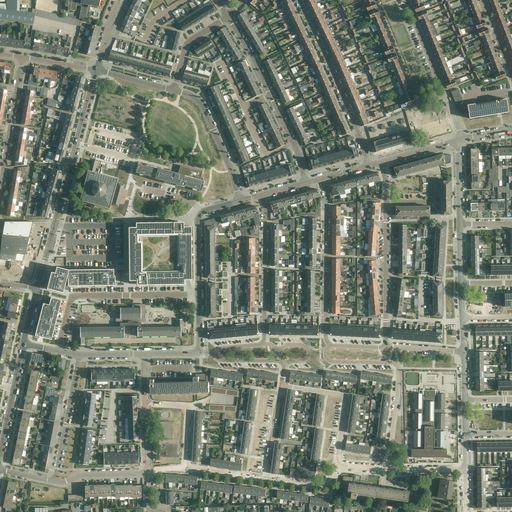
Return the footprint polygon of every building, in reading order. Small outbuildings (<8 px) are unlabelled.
[(6,10),(17,11),(19,12),(19,0),(7,0),(8,1),(6,1),(6,2),(6,4),(6,10)] [(68,0),(68,11),(76,11),(76,6),(80,6),(80,4),(88,5),(87,8),(81,7),(79,19),(85,20),(85,17),(87,18),(88,11),(89,11),(90,6),(93,6),(98,7),(99,0),(68,0)] [(210,2),(205,5),(211,15),(216,11),(210,2)] [(428,2),(422,5),(416,7),(414,8),(416,13),(426,9),(425,6),(429,5),(428,2)] [(478,8),(476,2),(469,5),(471,8),(467,10),(468,12),(472,11),(478,8)] [(0,19),(16,21),(17,11),(6,10),(6,4),(0,3),(0,19)] [(377,7),(375,3),(374,3),(367,6),(362,8),(363,10),(367,9),(368,11),(377,7)] [(132,4),(130,9),(137,12),(140,14),(140,13),(142,8),(139,7),(132,4)] [(292,4),(285,7),(284,7),(285,10),(285,11),(286,13),(293,9),(291,4),(292,4)] [(320,9),(317,4),(310,8),(313,13),(320,9)] [(501,10),(498,4),(492,6),(494,12),(501,10)] [(205,5),(200,9),(205,18),(210,14),(211,15),(205,5)] [(481,15),(478,8),(472,11),(474,17),(481,15)] [(505,8),(501,10),(494,12),(496,19),(503,16),(501,12),(506,10),(505,8)] [(35,16),(35,14),(35,9),(32,9),(32,13),(19,12),(17,11),(16,21),(34,24),(35,16)] [(137,12),(130,9),(127,15),(134,18),(137,12)] [(200,9),(194,12),(200,21),(205,18),(200,9)] [(296,15),(293,9),(286,13),(287,15),(287,14),(289,18),(296,15)] [(322,15),(320,9),(313,13),(315,18),(322,15)] [(380,15),(378,10),(369,14),(370,16),(366,18),(367,21),(372,18),(379,15),(380,15)] [(194,12),(189,15),(195,24),(200,21),(194,12)] [(427,12),(422,14),(417,15),(419,20),(421,19),(427,17),(433,15),(432,12),(428,14),(427,12)] [(246,18),(243,13),(237,16),(240,21),(246,18)] [(134,18),(127,15),(125,20),(132,23),(134,18)] [(189,15),(184,19),(189,28),(195,24),(189,15)] [(296,15),(289,18),(290,21),(290,22),(291,24),(298,20),(296,15)] [(324,18),(322,15),(315,18),(318,23),(326,20),(324,17),(324,18)] [(381,22),(379,15),(372,18),(375,24),(381,22)] [(483,21),(481,15),(474,17),(474,18),(471,19),(474,25),(483,21)] [(246,18),(240,21),(243,26),(249,23),(248,20),(250,19),(250,18),(249,16),(246,18)] [(505,22),(503,16),(496,19),(499,25),(505,22)] [(430,23),(427,17),(421,19),(423,26),(430,23)] [(184,19),(178,22),(184,31),(189,28),(184,19)] [(134,25),(132,23),(125,20),(122,26),(129,29),(132,30),(134,26),(134,25)] [(301,25),(298,20),(291,24),(289,24),(291,27),(292,26),(293,29),(294,29),(301,25)] [(327,22),(326,20),(318,23),(320,29),(327,25),(326,22),(327,22)] [(346,24),(345,21),(338,25),(334,27),(334,26),(333,23),(327,25),(320,29),(323,34),(331,31),(335,29),(339,27),(346,24)] [(437,23),(436,21),(433,22),(430,23),(423,26),(426,32),(434,29),(435,28),(434,25),(437,23)] [(474,25),(471,26),(472,28),(473,31),(487,26),(485,21),(483,21),(474,25)] [(384,28),(381,22),(375,24),(376,28),(372,30),(373,33),(377,31),(384,28)] [(505,22),(499,25),(501,31),(508,28),(505,22)] [(252,28),(249,23),(243,26),(246,31),(252,28)] [(303,30),(301,25),(294,29),(295,32),(296,34),(303,30)] [(122,26),(120,30),(127,33),(130,35),(135,37),(137,33),(132,30),(129,29),(122,26)] [(255,27),(255,26),(252,28),(246,31),(249,36),(255,33),(258,31),(255,27)] [(218,32),(222,37),(228,34),(224,28),(218,32)] [(387,35),(384,28),(377,31),(380,37),(387,35)] [(490,33),(488,28),(478,32),(479,34),(475,36),(476,38),(481,36),(488,34),(490,33)] [(510,35),(508,28),(501,31),(503,37),(510,35)] [(434,29),(426,32),(429,39),(435,36),(437,35),(434,29)] [(171,30),(169,36),(179,39),(181,33),(171,30)] [(306,36),(303,30),(296,34),(297,36),(299,39),(306,36)] [(331,31),(323,34),(325,40),(332,36),(331,33),(332,33),(331,31)] [(258,38),(255,33),(249,36),(252,41),(258,38)] [(231,39),(228,34),(222,37),(225,42),(231,39)] [(491,40),(488,34),(481,36),(482,39),(473,43),(475,46),(484,43),(491,40)] [(165,35),(163,41),(167,42),(178,45),(179,39),(169,36),(165,35)] [(381,41),(378,42),(379,46),(383,44),(389,41),(387,35),(380,37),(381,41)] [(511,41),(511,39),(510,35),(503,37),(506,43),(511,41)] [(261,37),(261,36),(258,38),(252,41),(255,46),(261,42),(259,40),(262,38),(261,37)] [(308,41),(306,36),(299,39),(300,42),(300,43),(295,45),(292,47),(293,49),(297,47),(301,45),(308,41)] [(334,39),(332,36),(325,40),(328,45),(336,41),(335,39),(334,39)] [(438,43),(435,36),(429,39),(431,45),(438,43)] [(210,38),(204,42),(210,51),(216,47),(210,38)] [(234,43),(231,39),(225,42),(227,46),(228,47),(234,43)] [(493,46),(491,40),(484,43),(486,49),(493,46)] [(163,41),(162,48),(166,49),(177,52),(178,45),(167,42),(167,43),(163,41)] [(311,46),(308,41),(301,45),(302,47),(302,46),(304,50),(311,46)] [(337,44),(336,41),(328,45),(331,50),(338,47),(336,44),(337,44)] [(392,47),(389,41),(383,44),(385,50),(392,47)] [(204,42),(199,45),(205,54),(210,51),(204,42)] [(264,47),(261,42),(255,46),(258,51),(264,47)] [(236,48),(234,43),(228,47),(227,47),(225,48),(225,49),(226,50),(229,49),(230,52),(236,48)] [(440,49),(438,43),(431,45),(434,52),(440,49)] [(199,45),(193,48),(199,58),(205,54),(199,45)] [(313,51),(311,46),(304,50),(306,53),(301,56),(297,57),(290,61),(288,58),(286,59),(288,64),(298,60),(302,58),(306,56),(306,55),(313,51)] [(495,53),(493,46),(486,49),(489,56),(495,53)] [(111,50),(108,61),(115,63),(118,52),(117,52),(118,49),(112,47),(112,50),(111,50)] [(267,52),(264,47),(258,51),(261,56),(265,53),(267,52)] [(338,47),(331,50),(333,56),(341,52),(340,50),(339,50),(338,47)] [(395,51),(393,47),(392,47),(385,50),(380,52),(381,55),(385,53),(386,55),(395,51)] [(92,50),(84,48),(83,54),(90,56),(92,50)] [(239,53),(236,48),(230,52),(233,57),(239,53)] [(457,57),(459,57),(465,54),(462,48),(459,49),(461,55),(457,56),(457,57)] [(440,49),(434,52),(437,58),(443,55),(440,49)] [(341,52),(333,56),(336,61),(343,58),(341,55),(346,53),(346,52),(345,50),(341,52)] [(316,57),(313,51),(306,55),(306,56),(307,57),(309,60),(316,57)] [(124,53),(118,52),(115,63),(115,62),(121,64),(124,53)] [(130,55),(127,66),(130,67),(131,66),(133,67),(136,57),(137,54),(131,52),(130,55)] [(130,55),(124,53),(121,64),(124,64),(124,65),(127,66),(130,55)] [(242,58),(239,53),(233,57),(236,61),(242,58)] [(498,60),(495,53),(489,56),(491,62),(498,60)] [(136,57),(133,67),(139,69),(142,58),(143,55),(137,54),(136,57)] [(398,59),(396,54),(387,58),(388,61),(384,62),(385,65),(387,64),(390,63),(390,62),(397,59),(398,59)] [(443,55),(437,58),(439,64),(446,62),(443,55)] [(319,62),(316,57),(309,60),(311,64),(310,64),(311,66),(319,62)] [(148,60),(142,58),(139,69),(145,70),(148,60)] [(343,58),(336,61),(338,66),(346,63),(345,61),(344,61),(343,58)] [(273,64),(270,59),(269,60),(264,62),(267,67),(273,64)] [(400,66),(397,59),(390,62),(390,63),(387,64),(390,70),(393,69),(400,66)] [(154,62),(148,60),(145,70),(148,71),(148,72),(151,73),(154,62)] [(500,66),(498,60),(491,62),(488,63),(491,70),(494,69),(500,66)] [(160,63),(154,62),(151,73),(154,74),(155,73),(157,74),(160,63)] [(166,65),(163,76),(170,77),(174,63),(167,62),(166,65)] [(245,62),(236,66),(239,71),(241,70),(248,67),(245,62)] [(321,68),(319,62),(311,66),(312,68),(313,68),(314,71),(321,68)] [(448,68),(446,62),(439,64),(442,71),(448,68)] [(166,65),(160,63),(157,74),(163,75),(163,76),(166,65)] [(346,63),(338,66),(340,72),(347,69),(346,66),(347,66),(346,63)] [(275,70),(273,64),(267,67),(269,73),(275,70)] [(402,72),(400,66),(393,69),(395,75),(402,72)] [(503,73),(500,66),(494,69),(495,72),(491,74),(492,77),(496,75),(503,73)] [(185,70),(182,81),(189,83),(192,72),(192,69),(186,67),(185,70)] [(250,73),(248,67),(241,70),(243,76),(250,73)] [(30,69),(29,74),(36,75),(36,78),(38,79),(40,69),(34,68),(34,69),(30,69)] [(324,73),(321,68),(314,71),(316,74),(315,74),(316,76),(324,73)] [(451,75),(448,68),(442,71),(444,77),(451,75)] [(348,72),(347,69),(340,72),(342,77),(350,74),(349,71),(348,72)] [(198,73),(195,84),(198,84),(198,85),(201,86),(204,75),(204,72),(199,70),(198,73)] [(278,75),(275,70),(269,73),(272,78),(278,75)] [(51,71),(49,81),(51,81),(58,83),(59,79),(56,79),(57,72),(51,71)] [(189,82),(195,84),(198,73),(192,72),(189,83),(189,82)] [(204,75),(201,86),(204,87),(204,86),(207,87),(210,77),(210,76),(211,74),(205,72),(204,75)] [(405,79),(402,72),(395,75),(398,82),(405,79)] [(506,77),(504,72),(503,73),(496,75),(492,77),(490,77),(491,79),(496,78),(497,80),(506,77)] [(253,78),(250,73),(243,76),(246,81),(253,78)] [(326,79),(324,73),(316,76),(316,77),(312,79),(307,80),(308,82),(312,81),(318,79),(319,82),(326,79)] [(351,76),(350,74),(342,77),(345,83),(352,80),(351,76)] [(280,80),(278,75),(272,78),(274,83),(280,80)] [(454,81),(451,75),(444,77),(447,84),(454,81)] [(357,77),(352,80),(345,83),(347,88),(354,85),(357,84),(359,83),(362,81),(362,79),(359,81),(357,77)] [(255,83),(253,78),(246,81),(249,87),(255,83)] [(328,84),(326,79),(319,82),(320,85),(320,87),(328,84)] [(407,85),(405,79),(398,82),(401,88),(407,85)] [(447,84),(446,85),(447,89),(448,89),(450,88),(452,87),(457,85),(461,84),(459,79),(454,81),(447,84)] [(282,83),(280,80),(274,83),(276,88),(283,85),(285,84),(286,85),(289,84),(287,82),(285,83),(284,81),(282,83)] [(258,89),(255,83),(249,87),(251,92),(258,89)] [(330,90),(328,84),(320,87),(321,89),(322,89),(323,93),(330,90)] [(221,91),(218,85),(208,89),(211,95),(221,91)] [(285,90),(283,85),(276,88),(279,93),(285,90)] [(356,90),(354,85),(347,88),(349,93),(356,90)] [(410,92),(407,85),(401,88),(403,94),(410,92)] [(27,90),(26,96),(33,97),(36,98),(36,95),(33,94),(34,91),(35,92),(36,88),(33,87),(27,87),(27,90)] [(261,94),(258,89),(251,92),(254,98),(261,94)] [(456,90),(451,92),(454,99),(457,106),(459,112),(460,114),(464,112),(466,112),(467,111),(466,105),(465,105),(464,103),(461,96),(459,89),(456,90)] [(288,96),(285,90),(279,93),(281,99),(288,96)] [(333,95),(330,90),(323,93),(325,96),(324,96),(325,99),(333,95)] [(358,94),(356,90),(349,93),(352,99),(359,96),(358,93),(358,94)] [(223,97),(221,91),(211,95),(212,98),(211,98),(213,101),(223,97)] [(413,98),(410,92),(403,94),(406,101),(413,98)] [(335,101),(333,95),(325,99),(326,101),(327,100),(328,104),(335,101)] [(223,97),(213,101),(214,104),(215,104),(216,107),(226,102),(229,101),(226,96),(223,97)] [(290,101),(288,96),(281,99),(284,104),(288,102),(290,101)] [(361,98),(359,96),(352,99),(354,104),(361,101),(360,98),(361,98)] [(77,101),(70,99),(67,98),(66,104),(68,105),(75,107),(77,101)] [(416,102),(414,98),(413,98),(406,101),(401,103),(401,105),(406,103),(407,106),(416,102)] [(468,105),(470,119),(474,118),(474,116),(481,115),(481,117),(499,114),(501,113),(501,114),(505,113),(505,112),(509,111),(507,99),(496,101),(497,102),(476,106),(476,104),(468,105)] [(337,106),(335,101),(328,104),(330,107),(329,107),(330,109),(337,106)] [(362,104),(361,101),(354,104),(356,110),(364,106),(363,104),(362,104)] [(228,108),(226,102),(216,107),(219,112),(228,108)] [(259,106),(261,111),(261,112),(268,109),(265,103),(259,106)] [(68,105),(66,104),(65,104),(64,110),(67,111),(69,111),(73,113),(75,107),(68,105)] [(340,111),(337,106),(330,109),(331,111),(333,114),(340,111)] [(365,109),(364,106),(356,110),(358,115),(365,113),(366,112),(364,109),(365,109)] [(293,107),(291,108),(287,110),(289,115),(296,112),(293,107)] [(228,108),(219,112),(221,118),(231,114),(228,108)] [(270,114),(268,109),(261,112),(264,117),(270,114)] [(342,117),(340,111),(333,114),(334,118),(334,120),(342,117)] [(298,117),(296,112),(289,115),(292,120),(298,117)] [(63,115),(62,119),(72,121),(73,116),(66,114),(64,113),(63,115)] [(231,114),(221,118),(222,121),(222,122),(223,124),(234,120),(233,120),(236,118),(234,113),(231,114)] [(367,118),(365,113),(358,115),(358,116),(360,121),(367,118)] [(272,119),(270,114),(264,117),(266,122),(272,119)] [(300,122),(298,117),(292,120),(294,125),(300,122)] [(344,122),(342,117),(334,120),(335,122),(336,122),(337,125),(344,122)] [(367,118),(360,121),(362,127),(369,124),(367,118)] [(72,121),(62,119),(61,121),(60,124),(70,127),(72,121)] [(275,125),(272,119),(266,122),(269,128),(275,125)] [(236,125),(234,120),(223,124),(224,127),(225,127),(226,130),(236,125)] [(303,128),(300,122),(294,125),(296,131),(303,128)] [(347,127),(345,122),(344,122),(337,125),(335,126),(337,129),(339,128),(340,130),(347,127)] [(56,126),(55,129),(59,130),(62,131),(68,133),(70,127),(60,124),(60,127),(56,126)] [(239,131),(236,125),(226,130),(229,136),(239,131)] [(20,127),(19,133),(29,135),(29,136),(32,137),(32,134),(32,132),(27,131),(27,128),(20,127)] [(347,127),(340,130),(343,136),(350,133),(348,129),(347,127)] [(305,133),(303,128),(296,131),(299,136),(305,133)] [(280,135),(277,130),(271,133),(273,138),(280,135)] [(241,137),(239,131),(229,136),(231,141),(241,137)] [(409,143),(414,142),(411,132),(410,132),(406,133),(406,131),(405,131),(408,143),(409,143)] [(307,138),(305,133),(299,136),(301,141),(307,138)] [(399,145),(404,144),(401,133),(396,134),(399,145)] [(394,147),(399,145),(396,134),(391,135),(394,147)] [(273,138),(271,139),(273,143),(273,144),(276,143),(282,140),(280,135),(273,138)] [(389,148),(394,147),(391,135),(386,137),(389,148)] [(244,143),(241,137),(231,141),(232,144),(232,145),(233,147),(244,143)] [(384,149),(389,148),(386,137),(381,138),(384,149)] [(379,151),(384,149),(381,138),(376,139),(379,151)] [(379,151),(376,139),(373,140),(371,141),(374,153),(380,151),(379,151)] [(285,145),(282,140),(276,143),(278,148),(285,145)] [(58,143),(54,142),(55,143),(54,148),(57,148),(57,149),(64,150),(65,145),(58,143)] [(246,148),(244,143),(233,147),(234,150),(235,150),(236,153),(246,148)] [(352,159),(358,158),(355,148),(354,145),(349,146),(350,150),(352,159)] [(246,148),(236,153),(239,158),(238,159),(249,154),(251,153),(249,147),(246,149),(246,148)] [(342,161),(347,160),(345,151),(344,149),(339,150),(339,152),(342,161)] [(49,153),(48,155),(51,156),(49,163),(51,164),(56,164),(57,161),(60,162),(62,156),(55,154),(49,153)] [(323,154),(324,157),(326,166),(331,164),(332,164),(329,155),(329,153),(323,154)] [(251,160),(249,154),(238,159),(241,165),(251,160)] [(337,163),(334,154),(329,155),(332,164),(331,164),(331,165),(337,163)] [(445,163),(443,155),(427,159),(429,168),(445,163)] [(313,157),(313,160),(316,169),(321,167),(319,158),(318,156),(313,157)] [(429,168),(427,159),(411,164),(413,172),(429,168)] [(79,195),(78,197),(80,199),(79,201),(109,209),(111,202),(112,203),(111,205),(118,207),(119,203),(119,202),(122,190),(122,189),(123,189),(124,185),(119,184),(117,183),(117,186),(115,186),(117,179),(102,175),(97,174),(101,162),(101,161),(95,160),(95,162),(94,162),(93,161),(92,161),(91,162),(89,171),(86,170),(85,173),(85,175),(86,177),(84,183),(81,184),(81,187),(83,189),(81,195),(79,195)] [(313,160),(308,161),(311,171),(316,169),(313,160)] [(285,161),(280,163),(281,166),(280,166),(281,168),(284,177),(289,176),(286,165),(285,161)] [(291,163),(286,165),(289,176),(289,177),(295,175),(291,163)] [(136,169),(135,173),(144,175),(146,176),(151,177),(160,180),(164,181),(168,182),(171,183),(172,183),(176,184),(184,186),(192,188),(200,191),(201,191),(202,187),(203,187),(203,186),(203,185),(202,185),(203,182),(201,181),(199,181),(200,179),(201,173),(202,171),(186,167),(180,166),(179,169),(178,174),(177,175),(167,172),(148,167),(146,166),(138,164),(137,164),(137,167),(136,167),(136,168),(135,168),(135,169),(136,169)] [(413,172),(411,164),(395,168),(397,177),(413,172)] [(52,169),(50,175),(57,177),(59,171),(58,171),(59,167),(49,165),(48,168),(52,169)] [(26,167),(23,167),(18,168),(17,171),(14,170),(13,176),(20,178),(21,172),(25,173),(26,167)] [(271,169),(265,170),(268,182),(274,181),(274,180),(273,180),(271,171),(271,169)] [(263,183),(268,182),(265,170),(260,172),(260,174),(263,183)] [(255,176),(256,175),(255,173),(249,175),(250,177),(253,186),(258,185),(255,176)] [(381,180),(379,173),(372,175),(375,182),(375,184),(376,183),(377,185),(378,188),(382,186),(382,184),(380,180),(381,180)] [(249,174),(244,175),(245,178),(247,188),(253,186),(250,177),(249,175),(249,174)] [(43,176),(42,179),(46,180),(49,181),(56,183),(57,177),(50,175),(47,175),(47,177),(43,176)] [(375,182),(372,175),(366,176),(368,183),(373,182),(374,186),(377,185),(376,183),(375,184),(375,182)] [(369,186),(368,183),(366,176),(361,178),(363,185),(363,187),(369,186)] [(363,185),(361,178),(355,180),(357,187),(357,189),(363,187),(363,185)] [(357,187),(355,180),(349,181),(351,188),(357,187)] [(451,198),(451,181),(442,182),(442,198),(451,198)] [(345,190),(343,183),(337,185),(339,194),(341,193),(341,195),(340,196),(346,194),(345,190)] [(339,194),(337,185),(331,186),(334,196),(340,195),(340,196),(341,195),(341,193),(339,194)] [(47,187),(45,186),(43,192),(46,192),(46,193),(53,194),(54,189),(47,187)] [(309,200),(307,193),(301,195),(303,202),(309,200)] [(297,203),(295,196),(289,198),(291,205),(297,203)] [(42,204),(49,206),(51,200),(44,199),(44,198),(41,198),(41,200),(44,201),(42,204)] [(451,198),(442,198),(442,215),(451,215),(451,198)] [(285,207),(283,199),(277,201),(279,208),(285,207)] [(368,208),(371,209),(379,209),(380,203),(379,203),(379,200),(372,200),(368,200),(368,208)] [(277,201),(271,203),(274,214),(279,213),(280,212),(279,210),(279,208),(277,201)] [(471,203),(467,203),(467,211),(478,211),(478,203),(478,201),(477,201),(471,201),(471,202),(471,203)] [(260,216),(257,207),(251,208),(253,216),(254,218),(256,226),(257,229),(255,230),(256,234),(256,236),(259,236),(260,216)] [(413,216),(413,207),(396,207),(396,216),(413,216)] [(430,215),(430,207),(413,207),(413,216),(430,215)] [(253,216),(251,208),(245,210),(248,219),(254,218),(253,216)] [(38,211),(37,211),(36,215),(46,218),(48,212),(41,210),(38,209),(38,211)] [(248,219),(245,210),(239,212),(241,219),(243,219),(244,221),(248,219)] [(241,219),(239,212),(233,213),(235,221),(236,223),(240,222),(239,220),(241,219)] [(235,221),(233,213),(227,215),(230,224),(231,224),(232,224),(231,222),(235,221)] [(230,224),(227,215),(221,217),(222,221),(223,224),(227,223),(228,225),(229,224),(230,224)] [(222,221),(221,217),(205,221),(205,228),(206,228),(215,228),(219,228),(219,223),(220,222),(222,221)] [(2,235),(0,253),(0,259),(15,261),(16,260),(23,260),(27,247),(29,236),(33,222),(4,222),(4,225),(3,228),(2,234),(2,235)] [(135,228),(128,228),(129,281),(136,281),(136,284),(141,284),(141,285),(142,285),(184,285),(184,280),(191,280),(190,227),(183,227),(183,224),(183,223),(177,223),(135,223),(135,228)] [(445,226),(437,226),(436,242),(444,243),(445,226)] [(215,244),(215,228),(206,228),(206,244),(215,244)] [(444,243),(436,242),(434,259),(443,260),(444,243)] [(215,261),(215,244),(206,244),(206,261),(215,261)] [(364,265),(357,266),(357,269),(359,269),(361,268),(376,267),(375,260),(367,259),(368,261),(368,264),(364,264),(364,265)] [(443,260),(434,259),(433,276),(437,276),(442,277),(443,260)] [(310,267),(311,267),(316,267),(316,260),(305,260),(305,269),(310,269),(310,267)] [(215,272),(215,261),(206,261),(207,278),(212,278),(215,278),(215,272)] [(51,272),(46,289),(62,293),(64,289),(68,290),(68,286),(91,286),(115,286),(114,276),(113,276),(113,269),(68,270),(56,267),(54,273),(51,272)] [(442,299),(442,283),(433,283),(433,292),(434,297),(434,299),(442,299)] [(215,284),(207,284),(207,301),(215,301),(215,284)] [(43,304),(35,336),(51,340),(61,300),(51,297),(49,302),(44,301),(44,304),(43,304)] [(11,298),(10,304),(17,306),(19,299),(11,298)] [(442,316),(442,299),(434,299),(434,316),(442,316)] [(216,317),(215,301),(207,301),(207,318),(216,317)] [(17,306),(10,304),(8,311),(16,313),(17,306)] [(183,320),(180,320),(175,320),(176,327),(141,327),(141,321),(145,321),(145,304),(132,304),(132,308),(129,308),(128,308),(125,308),(124,308),(121,308),(120,308),(116,309),(116,322),(120,322),(120,327),(76,328),(76,341),(80,341),(80,345),(84,345),(84,337),(124,337),(124,327),(123,327),(123,326),(138,325),(138,328),(137,328),(137,337),(180,336),(180,333),(183,333),(183,329),(183,320)] [(315,306),(307,306),(307,312),(304,312),(304,315),(313,315),(313,313),(314,313),(315,306)] [(380,315),(379,309),(371,309),(372,314),(369,315),(369,316),(369,317),(379,318),(379,315),(380,315)] [(402,310),(395,309),(394,315),(397,315),(397,318),(404,319),(404,316),(402,316),(402,312),(407,313),(407,310),(402,310)] [(16,313),(8,311),(7,318),(15,319),(16,313)] [(0,323),(2,324),(1,329),(10,331),(12,324),(0,321),(0,323)] [(1,329),(0,328),(0,332),(0,334),(1,334),(0,338),(8,340),(10,331),(1,329)] [(0,340),(0,346),(7,348),(8,340),(0,338),(0,337),(0,340)] [(32,353),(30,361),(42,363),(41,367),(43,367),(44,364),(42,363),(43,359),(44,356),(32,353)] [(39,371),(31,370),(30,377),(37,379),(39,379),(40,376),(38,375),(39,371)] [(298,372),(291,371),(289,383),(292,384),(293,379),(297,379),(298,372)] [(349,374),(349,375),(344,374),(343,381),(347,382),(346,390),(349,390),(350,382),(351,374),(349,374)] [(151,385),(150,385),(150,386),(151,386),(151,394),(159,394),(159,393),(162,393),(162,394),(166,394),(166,392),(169,392),(169,394),(173,394),(173,392),(176,392),(176,394),(180,393),(180,392),(183,392),(183,393),(188,393),(187,392),(190,392),(190,393),(209,392),(209,383),(209,382),(207,382),(205,382),(204,379),(204,376),(202,376),(199,376),(197,376),(197,377),(196,377),(194,377),(194,381),(194,384),(190,384),(190,382),(187,382),(187,384),(183,384),(183,382),(180,383),(180,384),(176,384),(176,383),(172,383),(172,384),(169,385),(169,383),(165,383),(165,385),(162,385),(162,383),(158,383),(158,384),(154,385),(154,382),(154,380),(151,380),(151,385)] [(37,379),(30,377),(28,384),(36,385),(37,379)] [(36,385),(28,384),(27,390),(34,392),(36,385)] [(56,403),(62,404),(63,398),(57,397),(58,391),(46,389),(45,396),(54,398),(53,402),(55,402),(54,404),(56,404),(56,403)] [(34,392),(27,390),(26,397),(33,399),(34,392)] [(415,449),(412,449),(412,457),(422,457),(423,458),(425,456),(434,456),(445,458),(446,458),(446,457),(447,457),(447,456),(447,449),(443,449),(443,447),(445,447),(445,432),(443,432),(443,429),(445,429),(445,414),(444,414),(444,410),(445,410),(445,394),(441,394),(441,390),(437,390),(437,394),(435,394),(435,390),(425,390),(425,394),(423,394),(423,393),(415,393),(414,409),(415,409),(415,413),(414,413),(414,429),(416,429),(416,431),(414,431),(414,447),(416,447),(415,449)] [(33,399),(26,397),(24,404),(32,405),(33,399)] [(55,402),(53,402),(52,408),(61,410),(62,404),(56,403),(56,404),(54,404),(55,402)] [(30,413),(23,412),(21,419),(29,420),(38,422),(38,420),(30,418),(30,413)] [(54,414),(53,414),(52,416),(51,415),(50,420),(58,422),(60,416),(54,415),(54,414)] [(29,420),(21,419),(20,425),(28,427),(29,420)] [(357,421),(349,420),(349,423),(348,423),(347,426),(362,428),(362,425),(356,425),(357,421)] [(28,427),(20,425),(19,432),(26,433),(28,427)] [(50,427),(48,426),(47,433),(56,435),(57,429),(52,428),(51,429),(50,429),(50,427)] [(362,428),(347,426),(347,428),(348,428),(348,433),(355,434),(355,430),(361,431),(362,428)] [(82,430),(81,436),(92,438),(93,431),(81,429),(81,430),(82,430)] [(26,433),(19,432),(17,438),(25,440),(26,433)] [(81,436),(80,443),(91,445),(92,438),(81,436)] [(25,440),(17,438),(16,445),(24,446),(25,440)] [(49,439),(48,439),(47,440),(46,440),(45,445),(53,447),(55,441),(49,440),(49,439)] [(80,443),(79,450),(90,451),(91,445),(80,443)] [(24,446),(16,445),(14,451),(22,453),(24,446)] [(249,447),(241,446),(240,454),(248,455),(249,447)] [(79,450),(78,457),(89,458),(90,451),(79,450)] [(22,453),(14,451),(13,458),(21,459),(30,461),(30,459),(26,458),(26,459),(25,459),(25,457),(22,456),(22,453)] [(45,452),(44,451),(42,458),(51,460),(52,454),(47,453),(47,454),(45,454),(45,452)] [(312,454),(308,453),(308,456),(311,457),(311,460),(318,461),(319,457),(320,457),(321,455),(312,453),(312,454)] [(244,457),(237,456),(236,463),(235,471),(237,472),(237,470),(241,471),(243,464),(244,457)] [(77,463),(77,464),(79,464),(80,465),(80,464),(88,465),(89,465),(88,465),(89,458),(78,457),(77,463)] [(21,459),(13,458),(12,464),(19,466),(21,459)] [(218,460),(211,459),(210,466),(217,467),(218,460)] [(45,464),(43,463),(43,465),(41,465),(41,464),(39,464),(39,467),(41,467),(40,470),(49,472),(50,466),(44,465),(45,464)] [(316,472),(309,471),(308,480),(310,480),(310,479),(315,479),(316,472)] [(343,490),(343,493),(346,494),(346,497),(364,500),(365,496),(403,501),(409,502),(411,502),(412,495),(412,496),(409,495),(410,492),(371,486),(372,482),(357,480),(357,482),(354,481),(354,478),(343,476),(342,489),(343,490)] [(440,484),(439,487),(438,493),(439,493),(438,497),(438,498),(451,500),(452,493),(453,493),(455,489),(453,488),(454,481),(440,479),(440,480),(441,480),(440,484)] [(8,481),(7,488),(15,489),(16,483),(8,481)] [(239,485),(239,486),(235,486),(234,492),(241,493),(242,485),(239,485)] [(15,489),(7,488),(6,494),(13,496),(15,489)] [(259,496),(258,502),(261,503),(262,496),(265,497),(266,495),(266,490),(260,489),(259,496)] [(13,496),(6,494),(4,501),(12,502),(13,496)] [(315,497),(315,498),(311,497),(310,505),(317,506),(318,497),(315,497)] [(330,500),(323,499),(322,506),(328,507),(327,511),(329,511),(332,511),(333,508),(334,504),(333,504),(329,504),(330,500)] [(12,502),(4,501),(3,508),(6,508),(5,511),(11,511),(12,509),(10,509),(12,502)]
